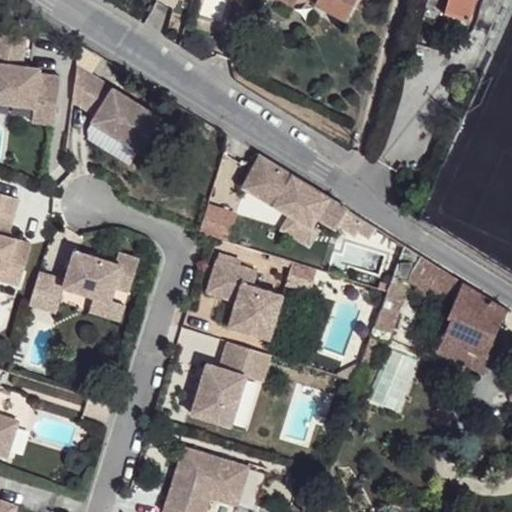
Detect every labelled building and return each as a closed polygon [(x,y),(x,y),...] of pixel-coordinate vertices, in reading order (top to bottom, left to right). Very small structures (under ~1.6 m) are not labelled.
[(281,0),(288,3),(290,0),(311,0),(310,1),(339,16),(348,0),(281,0)] [(434,0),(432,9),(457,16),(462,0),(434,0)] [(25,36),(0,32),(0,102),(35,107),(57,109),(61,76),(40,73),(41,68),(21,66),(25,36)] [(78,66),(73,102),(90,74),(78,66)] [(90,74),(73,102),(96,115),(113,88),(90,74)] [(96,115),(92,122),(139,151),(160,117),(113,88),(96,115)] [(35,107),(33,122),(55,124),(57,109),(35,107)] [(260,154),(242,186),(273,204),(311,227),(320,212),(332,221),(342,205),(329,196),(292,173),(260,154)] [(19,201),(0,194),(0,269),(6,271),(7,268),(23,273),(31,246),(7,239),(1,237),(4,227),(10,228),(19,201)] [(263,241),(273,223),(255,213),(245,230),(263,241)] [(4,227),(1,237),(7,239),(10,228),(4,227)] [(405,243),(393,275),(410,280),(453,310),(465,280),(418,251),(405,243)] [(255,268),(218,256),(207,290),(224,296),(227,287),(239,292),(237,300),(229,325),(272,338),(285,293),(250,283),(255,268)] [(39,274),(27,310),(54,318),(62,293),(108,307),(112,294),(126,298),(136,265),(116,259),(111,274),(70,262),(64,282),(39,274)] [(6,271),(2,282),(19,287),(23,273),(7,268),(6,271)] [(410,280),(393,275),(387,289),(381,308),(398,313),(410,280)] [(491,350),(507,307),(465,280),(453,310),(451,314),(453,315),(449,327),(447,334),(468,345),(489,356),(491,350)] [(239,292),(227,287),(224,296),(237,300),(239,292)] [(122,312),(108,307),(103,322),(118,326),(122,312)] [(398,313),(381,308),(371,334),(379,338),(388,341),(398,313)] [(355,382),(362,384),(379,338),(371,334),(370,339),(363,357),(355,379),(355,382)] [(483,368),(489,356),(468,345),(447,334),(442,347),(463,358),(483,368)] [(272,354),(229,341),(221,366),(208,362),(192,412),(231,425),(247,375),(263,380),(272,354)] [(489,356),(483,368),(487,370),(495,352),(491,350),(489,356)] [(0,453),(8,456),(19,420),(0,414),(0,453)] [(205,511),(211,496),(213,486),(240,494),(249,465),(185,446),(164,511),(165,511),(205,511)] [(240,494),(213,486),(211,496),(237,504),(240,494)] [(0,511),(12,511),(15,504),(0,499),(0,511)]
